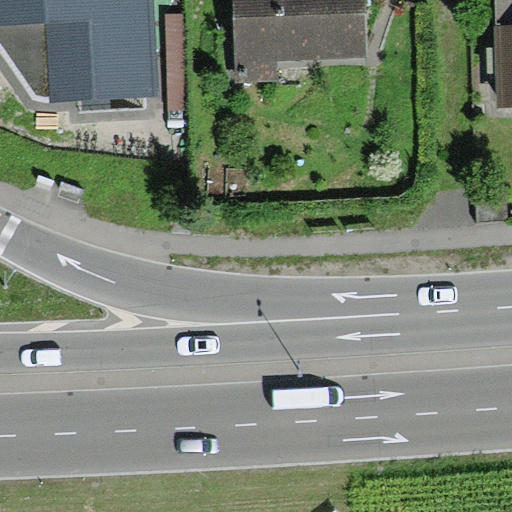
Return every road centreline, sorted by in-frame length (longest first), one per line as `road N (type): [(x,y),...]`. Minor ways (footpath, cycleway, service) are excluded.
road 1 (primary): [(0,428),(511,403)]
road 2 (secondary): [(304,320),(39,253),(0,230)]
road 3 (primary): [(304,320),(202,345),(0,352)]
road 4 (primary): [(511,306),(304,320)]
